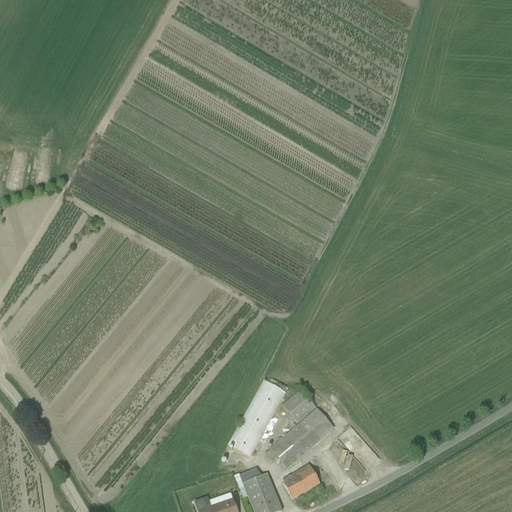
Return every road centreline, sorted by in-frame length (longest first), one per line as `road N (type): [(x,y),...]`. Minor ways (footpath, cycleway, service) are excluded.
road 1 (track): [(175,0),(0,301)]
road 2 (unclassified): [(318,511),(511,406)]
road 3 (unclassified): [(82,511),(0,379)]
